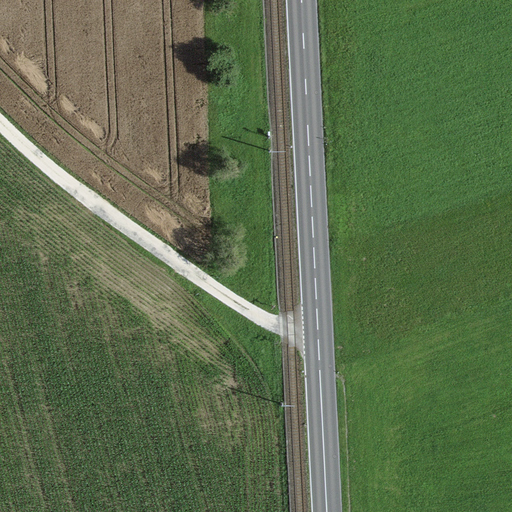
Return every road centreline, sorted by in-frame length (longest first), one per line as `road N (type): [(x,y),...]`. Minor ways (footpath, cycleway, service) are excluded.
road 1 (primary): [(325,511),(300,0)]
road 2 (track): [(318,338),(287,335),(247,311),(75,193),(0,126)]
